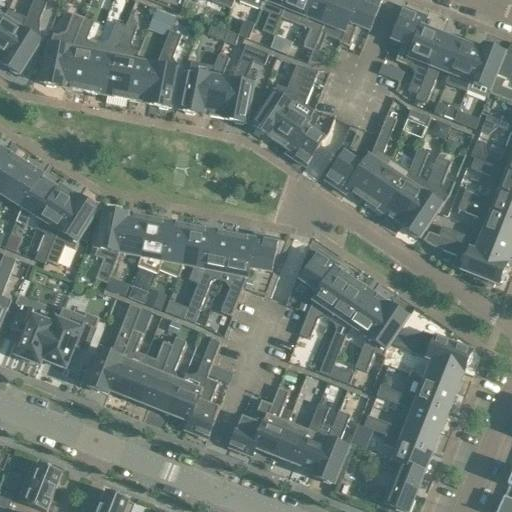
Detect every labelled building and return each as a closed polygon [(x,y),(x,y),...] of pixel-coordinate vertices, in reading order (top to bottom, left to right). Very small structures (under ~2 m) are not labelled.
[(16,26),(0,51),(0,61),(2,63),(3,66),(10,70),(12,69),(15,71),(36,37),(34,36),(34,16),(40,0),(26,0),(21,14),(16,26)] [(256,0),(255,5),(264,9),(257,28),(267,32),(275,13),(278,4),(279,0),(256,0)] [(279,0),(278,4),(275,13),(295,21),(303,0),(279,0)] [(303,0),(295,21),(305,25),(297,43),(308,48),(326,0),(303,0)] [(326,0),(308,48),(303,59),(318,61),(320,48),(319,47),(315,46),(321,31),(336,37),(339,28),(343,18),(349,0),(326,0)] [(334,42),(308,106),(329,114),(337,118),(345,120),(373,132),(381,111),(394,79),(401,62),(417,22),(421,12),(399,3),(390,0),(349,0),(343,18),(339,28),(336,37),(335,39),(335,40),(334,42)] [(0,51),(16,26),(21,14),(2,6),(0,11),(0,51)] [(150,6),(142,24),(162,32),(170,13),(150,6)] [(44,39),(36,79),(39,79),(40,82),(48,83),(50,82),(59,83),(67,40),(78,13),(67,9),(60,27),(51,30),(48,29),(44,39)] [(125,10),(122,17),(129,20),(130,17),(128,11),(125,10)] [(67,40),(59,83),(80,87),(88,45),(90,39),(83,37),(82,34),(89,18),(78,13),(67,40)] [(239,16),(232,31),(239,34),(243,35),(249,20),(239,16)] [(88,45),(80,87),(101,92),(110,47),(120,22),(111,18),(103,36),(97,39),(91,37),(90,39),(88,45)] [(110,47),(101,92),(122,96),(130,56),(133,48),(128,46),(126,39),(132,22),(122,18),(120,22),(110,47)] [(206,20),(202,31),(219,37),(223,27),(206,20)] [(417,22),(401,62),(405,64),(409,70),(402,87),(412,91),(436,30),(417,22)] [(151,61),(143,100),(151,101),(153,104),(161,105),(163,104),(166,104),(174,63),(168,54),(177,31),(165,27),(152,61),(151,61)] [(223,27),(219,37),(229,41),(232,31),(223,27)] [(412,91),(410,95),(421,99),(434,65),(444,69),(456,38),(436,30),(412,91)] [(444,69),(440,79),(459,87),(463,77),(476,45),(469,43),(471,39),(458,34),(457,38),(456,38),(444,69)] [(287,38),(278,35),(273,47),(282,51),(287,38)] [(227,76),(219,115),(227,117),(228,119),(236,120),(238,119),(241,119),(249,78),(250,75),(242,72),(248,56),(252,45),(240,40),(227,76)] [(464,78),(461,85),(483,93),(484,89),(485,86),(491,71),(500,49),(498,48),(496,45),(489,42),(486,43),(478,40),(476,45),(463,77),(464,78)] [(252,45),(248,56),(258,61),(263,50),(252,45)] [(130,56),(122,96),(143,100),(151,61),(130,56)] [(183,67),(175,106),(178,107),(179,109),(187,111),(189,109),(198,111),(205,71),(209,63),(186,58),(183,67)] [(269,88),(247,121),(249,123),(249,125),(256,130),(259,129),(266,134),(287,102),(299,74),(302,65),(291,61),(281,85),(272,81),(269,88)] [(302,65),(299,74),(309,78),(313,66),(302,65)] [(205,71),(198,111),(219,115),(227,76),(205,71)] [(485,86),(484,89),(494,93),(511,100),(511,87),(497,81),(500,74),(491,71),(485,86)] [(287,102),(266,134),(283,146),(300,122),(304,116),(308,106),(300,100),(309,78),(299,74),(287,102)] [(432,99),(428,109),(448,116),(452,106),(432,99)] [(405,106),(402,115),(422,123),(425,113),(405,106)] [(452,106),(448,116),(469,125),(474,115),(452,106)] [(308,108),(304,116),(311,119),(314,111),(308,108)] [(511,112),(503,109),(500,118),(511,123),(511,112)] [(360,160),(343,185),(360,197),(382,164),(386,154),(378,149),(391,115),(381,111),(373,132),(372,134),(366,151),(365,152),(360,160)] [(482,111),(475,127),(483,130),(492,123),(507,128),(501,143),(511,146),(511,123),(500,118),(482,111)] [(283,146),(281,150),(300,163),(319,135),(300,122),(283,146)] [(471,137),(465,152),(469,153),(511,170),(511,146),(501,143),(496,156),(493,157),(481,152),(479,140),(471,137)] [(400,176),(377,209),(394,220),(395,221),(418,188),(422,178),(413,173),(423,149),(412,144),(404,166),(400,176)] [(0,187),(18,159),(0,147),(0,187)] [(340,147),(320,176),(340,190),(343,185),(360,160),(340,147)] [(418,188),(395,221),(403,226),(403,229),(410,233),(413,233),(415,234),(443,193),(440,191),(436,180),(444,158),(432,153),(422,178),(418,188)] [(511,170),(469,153),(465,164),(485,172),(488,179),(486,183),(511,193),(511,170)] [(382,164),(360,197),(377,209),(400,176),(404,166),(388,156),(386,154),(382,164)] [(18,159),(0,187),(0,194),(16,204),(35,174),(38,171),(18,159)] [(16,204),(10,218),(21,222),(26,210),(34,215),(53,185),(35,174),(16,204)] [(39,231),(29,256),(40,260),(41,258),(53,226),(74,193),(55,181),(53,185),(34,215),(31,225),(39,231)] [(460,185),(456,195),(511,216),(511,193),(486,183),(483,191),(480,193),(460,185)] [(53,226),(41,258),(52,262),(60,242),(69,246),(72,240),(93,206),(91,204),(90,201),(84,197),(81,198),(74,193),(53,226)] [(511,216),(456,195),(452,205),(473,213),(469,223),(510,239),(511,233),(511,216)] [(92,245),(89,252),(97,256),(90,275),(102,280),(105,273),(115,249),(114,249),(122,210),(114,208),(113,206),(105,204),(102,206),(100,205),(92,245)] [(122,210),(114,249),(115,249),(135,252),(137,243),(143,214),(124,210),(122,210)] [(135,253),(132,262),(152,270),(157,257),(164,218),(145,214),(143,214),(137,243),(135,252),(135,253)] [(157,257),(152,270),(154,266),(173,274),(178,261),(185,222),(167,218),(164,218),(157,257)] [(185,222),(178,261),(188,263),(183,276),(192,280),(200,262),(207,226),(187,222),(185,222)] [(437,222),(433,232),(439,235),(502,260),(510,239),(469,223),(465,233),(437,222)] [(192,280),(184,302),(184,303),(194,306),(206,278),(212,275),(216,276),(217,277),(220,270),(222,261),(228,230),(207,226),(200,262),(192,280)] [(423,228),(418,236),(426,242),(435,245),(439,235),(433,232),(423,228)] [(224,285),(219,299),(230,304),(238,283),(241,275),(241,274),(248,234),(228,230),(222,261),(220,270),(217,277),(220,278),(224,285)] [(248,234),(241,274),(242,274),(244,264),(266,269),(273,235),(249,231),(248,234)] [(4,235),(0,244),(11,248),(14,239),(4,235)] [(502,260),(439,235),(435,245),(451,251),(447,262),(469,271),(468,275),(488,283),(489,279),(493,281),(494,278),(497,277),(500,270),(499,267),(502,260)] [(314,248),(295,276),(314,289),(331,264),(333,261),(314,248)] [(0,308),(5,297),(0,295),(0,279),(10,255),(0,251),(0,308)] [(302,310),(294,331),(305,335),(313,315),(319,313),(323,316),(326,309),(348,276),(331,264),(314,289),(308,297),(306,299),(305,303),(302,309),(302,310)] [(102,280),(101,284),(119,291),(123,281),(105,273),(102,280)] [(241,275),(238,283),(239,284),(246,285),(248,276),(242,274),(241,274),(241,275)] [(331,326),(314,369),(324,372),(328,361),(329,362),(345,322),(344,321),(366,288),(348,276),(326,309),(323,316),(328,319),(331,326)] [(128,282),(123,293),(139,299),(143,288),(128,282)] [(202,374),(181,427),(202,435),(224,444),(246,452),(249,444),(266,400),(267,397),(273,383),(294,331),(302,310),(302,309),(272,297),(237,284),(230,304),(226,313),(216,338),(202,374)] [(146,285),(140,299),(155,305),(161,291),(146,285)] [(366,288),(344,321),(345,322),(362,333),(384,300),(366,288)] [(164,296),(160,307),(169,311),(174,300),(164,296)] [(219,299),(215,309),(226,313),(230,304),(219,299)] [(295,299),(293,306),(302,310),(302,309),(305,303),(295,299)] [(125,300),(118,316),(130,321),(133,314),(136,305),(125,300)] [(362,333),(349,364),(361,368),(369,349),(379,352),(381,346),(386,339),(396,323),(403,313),(401,311),(401,309),(394,304),(391,305),(384,300),(362,333)] [(17,302),(8,325),(19,329),(10,351),(16,354),(15,356),(29,361),(29,359),(35,361),(37,356),(51,320),(50,320),(27,311),(28,307),(17,302)] [(51,320),(37,356),(61,365),(69,343),(81,347),(94,313),(80,308),(79,312),(58,304),(51,320)] [(96,344),(81,382),(83,383),(84,385),(92,388),(94,387),(103,390),(104,387),(128,326),(130,321),(118,316),(106,349),(96,344)] [(166,317),(162,326),(171,330),(175,320),(166,317)] [(396,323),(386,339),(394,342),(427,355),(459,368),(462,360),(464,359),(467,352),(466,349),(467,347),(421,328),(417,338),(415,338),(398,332),(401,325),(396,323)] [(128,326),(104,387),(124,395),(141,352),(130,348),(138,329),(128,326)] [(177,377),(164,410),(183,418),(201,374),(215,338),(206,333),(192,368),(192,369),(186,371),(180,369),(177,377)] [(168,342),(144,402),(164,410),(177,377),(172,374),(169,368),(181,338),(171,334),(168,342)] [(141,352),(124,395),(144,402),(168,342),(158,337),(151,356),(141,352)] [(420,375),(419,376),(451,388),(459,368),(427,355),(427,356),(420,375)] [(328,361),(324,372),(343,380),(349,369),(329,362),(328,361)] [(397,389),(397,390),(443,408),(451,388),(419,376),(404,370),(397,389)] [(379,371),(375,381),(385,385),(388,379),(385,373),(379,371)] [(375,381),(371,391),(400,403),(396,413),(403,416),(435,428),(443,408),(397,390),(385,385),(375,381)] [(266,400),(249,444),(269,452),(283,419),(273,415),(284,388),(273,383),(267,397),(266,400)] [(302,426),(289,460),(309,468),(322,434),(323,434),(327,424),(317,420),(324,404),(313,400),(308,411),(302,426)] [(309,468),(307,471),(316,475),(317,477),(324,480),(327,479),(329,480),(344,443),(334,439),(345,411),(333,407),(327,424),(323,434),(322,434),(309,468)] [(363,412),(359,422),(369,425),(372,416),(363,412)] [(399,427),(372,416),(369,425),(380,430),(427,448),(435,428),(403,416),(399,427)] [(283,419),(269,452),(289,460),(302,426),(283,419)] [(368,426),(359,422),(353,420),(345,439),(361,445),(368,426)] [(380,431),(376,440),(391,446),(387,456),(419,469),(427,448),(380,430),(380,431)] [(366,448),(362,458),(376,464),(380,454),(366,448)] [(380,454),(376,464),(388,469),(376,499),(403,509),(419,469),(387,456),(387,457),(380,454)] [(27,460),(12,497),(42,508),(42,507),(56,470),(57,470),(57,469),(34,460),(33,461),(34,461),(33,462),(27,460)] [(508,468),(503,480),(511,483),(511,461),(511,462),(509,468),(508,468)] [(124,511),(129,500),(123,498),(124,497),(125,496),(101,486),(101,487),(101,488),(91,511),(124,511)] [(496,499),(491,511),(511,511),(511,498),(499,493),(496,499)]
